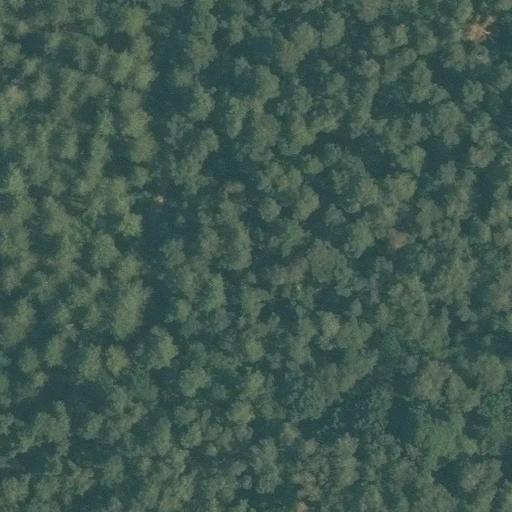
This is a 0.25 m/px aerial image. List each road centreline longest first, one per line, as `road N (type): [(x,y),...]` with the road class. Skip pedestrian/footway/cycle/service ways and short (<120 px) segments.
road 1 (track): [(511,465),(139,394),(0,377)]
road 2 (unknown): [(193,0),(165,125),(169,174),(139,394)]
